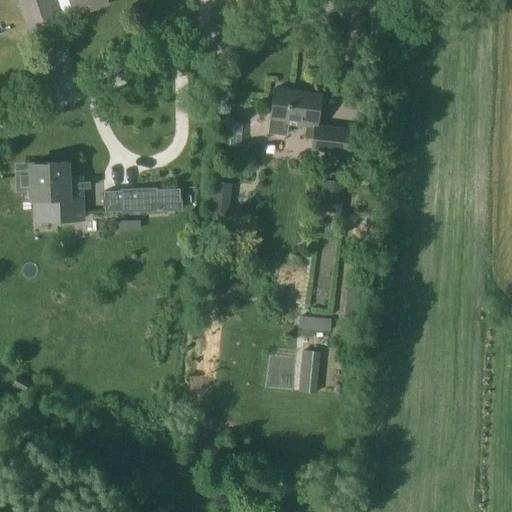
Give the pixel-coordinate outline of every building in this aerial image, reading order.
[(108,3),(106,0),(6,0),(8,3),(17,0),(18,0),(27,23),(57,13),(56,8),(71,3),(74,10),(89,5),(91,9),(108,3)] [(320,94),(274,88),(269,132),(286,134),(288,122),(306,125),(305,137),(313,138),(312,148),(347,153),(351,129),(316,125),(320,94)] [(236,144),(236,119),(219,120),(220,145),(236,144)] [(31,169),(15,170),(16,190),(32,190),(32,199),(36,199),(37,221),(57,220),(83,219),(81,177),(67,177),(66,162),(31,163),(31,169)] [(323,179),(319,210),(340,213),(345,182),(323,179)] [(106,211),(171,205),(168,185),(104,190),(106,211)] [(140,218),(117,219),(118,229),(141,228),(140,218)] [(11,223),(10,256),(41,256),(42,249),(53,249),(54,224),(11,223)] [(270,299),(294,298),(293,263),(268,264),(270,299)] [(345,316),(358,317),(362,276),(349,275),(345,316)] [(341,319),(299,316),(298,329),(329,332),(328,338),(339,339),(341,319)]
